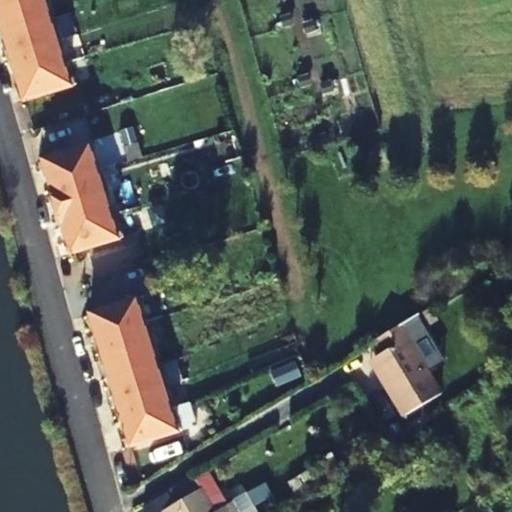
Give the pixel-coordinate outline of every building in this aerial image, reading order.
[(0,0),(0,12),(39,0),(0,0)] [(0,15),(6,35),(51,22),(44,0),(39,0),(0,12),(0,15)] [(13,59),(57,45),(51,22),(6,35),(13,59)] [(20,81),(64,67),(57,45),(13,59),(20,81)] [(26,101),(70,87),(64,67),(20,81),(26,101)] [(308,86),(269,96),(279,136),(319,126),(308,86)] [(50,183),(97,169),(90,147),(43,161),(50,183)] [(56,206),(103,192),(97,169),(50,183),(56,206)] [(64,229),(110,215),(103,192),(56,206),(64,229)] [(71,254),(118,239),(110,215),(64,229),(71,254)] [(99,337),(144,324),(138,302),(93,315),(99,337)] [(406,339),(428,326),(422,317),(400,330),(406,339)] [(105,358),(150,345),(144,324),(99,337),(105,358)] [(380,395),(376,397),(393,427),(430,405),(414,378),(399,352),(405,348),(404,346),(396,332),(363,352),(370,364),(364,367),(380,395)] [(399,352),(414,378),(428,370),(414,346),(407,344),(404,346),(405,348),(399,352)] [(112,381),(157,368),(150,345),(105,358),(112,381)] [(360,370),(376,397),(380,395),(364,367),(360,370)] [(157,368),(112,381),(119,405),(164,392),(157,368)] [(125,427),(171,413),(164,392),(119,405),(125,427)] [(132,449),(178,436),(171,413),(125,427),(132,449)] [(213,511),(194,479),(167,495),(174,507),(166,511),(236,511),(232,504),(217,511),(213,511)]
